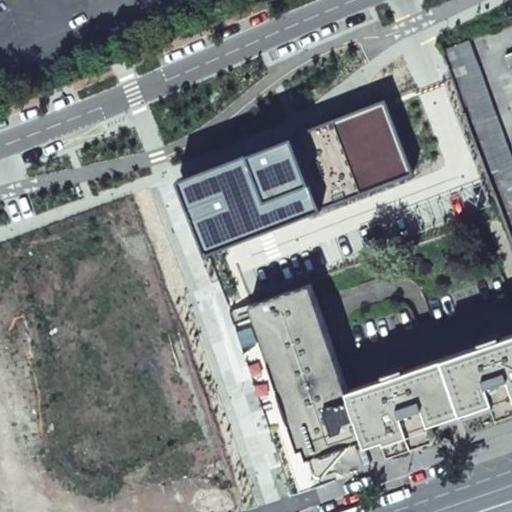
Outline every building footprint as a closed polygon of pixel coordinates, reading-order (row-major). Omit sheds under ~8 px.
[(511,160),(469,41),(442,50),(511,241),(511,160)] [(383,105),(175,185),(201,252),(409,171),(383,105)] [(511,301),(503,276),(426,303),(431,319),(416,325),(412,313),(409,309),(347,330),(366,384),(511,333),(511,301)] [(289,420),(298,447),(303,445),(313,473),(314,474),(315,475),(317,476),(318,477),(319,477),(321,477),(323,476),(343,453),(352,443),(352,442),(364,438),(348,390),(311,284),(250,305),(289,420)] [(229,312),(292,496),(311,490),(321,479),(323,476),(321,477),(319,477),(318,477),(317,476),(315,475),(314,474),(313,473),(303,445),(298,447),(250,305),(229,312)] [(367,444),(385,438),(389,450),(412,442),(435,434),(431,422),(494,400),(499,412),(511,407),(511,333),(366,384),(348,390),(364,438),(367,444)] [(467,452),(469,458),(493,449),(489,438),(465,446),(467,452)]
